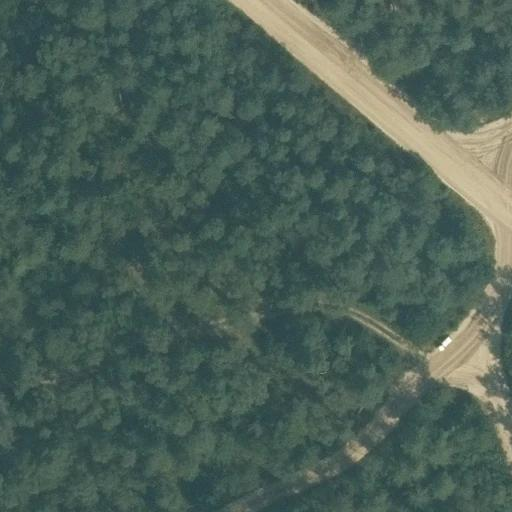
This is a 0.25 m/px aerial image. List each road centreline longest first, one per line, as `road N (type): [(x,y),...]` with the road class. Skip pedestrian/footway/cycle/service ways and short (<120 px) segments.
road 1 (track): [(511,207),(261,0)]
road 2 (unknown): [(468,323),(511,450)]
